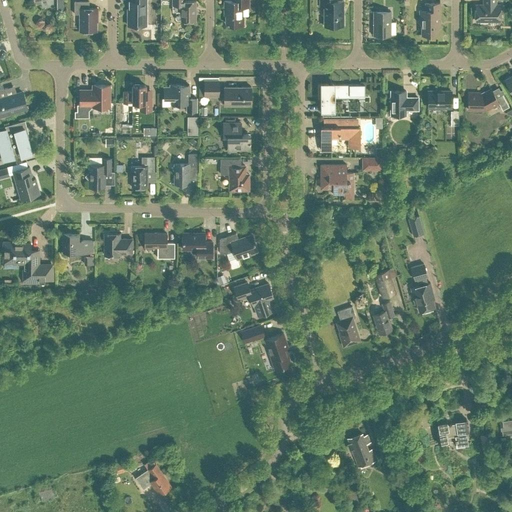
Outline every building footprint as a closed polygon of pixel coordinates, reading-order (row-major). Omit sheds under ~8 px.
[(97,7),(89,7),(89,0),(74,0),(74,13),(79,13),(79,30),(96,30),(96,17),(97,17),(97,7)] [(129,0),(129,13),(127,13),(128,24),(144,24),(144,14),(146,14),(146,0),(129,0)] [(181,19),(181,20),(196,20),(195,0),(172,0),(172,4),(181,4),(181,11),(177,11),(175,12),(175,17),(177,19),(181,19)] [(241,6),(249,6),(248,0),(224,0),(224,9),(226,9),(226,23),(233,23),(233,25),(243,25),(243,15),(241,15),(241,6)] [(344,0),(336,0),(319,0),(320,6),(324,6),(324,25),(331,25),(333,27),(338,27),(340,25),(343,25),(344,0)] [(475,15),(475,20),(480,20),(480,23),(487,23),(487,20),(499,20),(499,4),(495,4),(495,0),(483,0),(484,4),(475,4),(475,9),(474,9),(474,15),(475,15)] [(417,20),(422,25),(422,34),(438,34),(438,21),(440,21),(440,2),(426,2),(426,9),(420,9),(419,17),(417,20)] [(374,34),(390,34),(390,11),(374,11),(374,34)] [(218,79),(204,79),(204,95),(218,95),(218,79)] [(331,82),(330,82),(329,83),(329,84),(317,84),(317,95),(320,95),(320,111),(335,111),(335,103),(332,103),(333,94),(364,94),(364,83),(333,84),(333,83),(333,82),(332,82),(331,82)] [(77,111),(89,110),(89,104),(93,104),(93,106),(109,106),(110,84),(93,84),(93,89),(80,89),(80,104),(77,104),(77,111)] [(145,84),(133,84),(133,91),(124,91),(124,102),(128,102),(133,102),(140,102),(140,110),(151,110),(151,89),(145,89),(145,84)] [(164,97),(170,97),(170,103),(186,103),(186,111),(196,111),(196,98),(189,98),(189,84),(169,84),(169,86),(164,86),(164,97)] [(224,104),(251,104),(251,86),(224,86),(224,104)] [(0,116),(7,114),(7,113),(27,107),(22,91),(7,96),(4,88),(0,89),(0,116)] [(480,93),(480,92),(468,91),(468,109),(486,109),(498,102),(502,109),(509,106),(502,94),(496,97),(491,88),(482,93),(480,93)] [(391,114),(406,114),(406,109),(418,109),(418,97),(406,97),(406,90),(391,90),(391,114)] [(428,107),(451,107),(451,90),(442,90),(442,91),(438,91),(438,90),(428,90),(428,107)] [(188,124),(198,124),(198,115),(188,115),(188,124)] [(324,128),(323,130),(320,130),(320,149),(331,149),(331,137),(349,137),(349,147),(360,147),(360,126),(357,126),(357,118),(333,118),(333,126),(324,126),(324,128)] [(26,133),(28,132),(25,120),(5,125),(6,129),(0,130),(0,146),(4,160),(14,157),(13,152),(19,150),(21,156),(31,153),(26,133)] [(227,134),(227,150),(236,150),(236,149),(250,149),(250,133),(241,133),(241,122),(223,122),(223,134),(227,134)] [(105,137),(105,146),(114,146),(114,137),(105,137)] [(178,183),(184,186),(186,183),(188,183),(188,170),(197,170),(197,153),(188,153),(188,163),(175,163),(175,183),(178,183)] [(146,156),(146,165),(131,165),(131,186),(147,186),(147,171),(154,171),(154,156),(146,156)] [(89,171),(85,175),(89,179),(89,186),(105,186),(105,171),(111,171),(111,157),(102,157),(102,164),(89,164),(89,171)] [(362,157),(362,168),(382,168),(382,157),(362,157)] [(235,189),(236,190),(241,190),(243,189),(249,189),(248,181),(248,179),(246,178),(245,178),(245,165),(234,165),(234,158),(220,158),(220,173),(229,173),(229,189),(235,189)] [(346,164),(320,164),(320,188),(332,188),(332,193),(349,193),(349,180),(352,180),(352,172),(346,172),(346,164)] [(29,166),(13,171),(20,198),(39,192),(35,177),(33,178),(29,166)] [(7,167),(0,168),(0,175),(9,173),(7,167)] [(418,214),(408,217),(413,235),(423,232),(418,214)] [(79,232),(63,232),(63,251),(93,251),(93,239),(79,239),(79,232)] [(104,254),(112,254),(112,256),(120,256),(120,252),(132,252),(132,237),(120,237),(120,232),(104,232),(104,254)] [(144,232),(144,246),(157,246),(157,257),(174,257),(174,242),(166,242),(166,232),(144,232)] [(182,232),(182,248),(196,248),(196,256),(212,256),(212,241),(205,241),(205,232),(182,232)] [(226,235),(226,238),(219,238),(219,252),(226,252),(234,250),(236,257),(257,250),(254,241),(252,234),(238,239),(236,232),(226,235)] [(17,262),(24,262),(24,268),(22,268),(22,282),(39,282),(39,280),(53,280),(53,268),(51,268),(51,265),(39,265),(39,249),(31,249),(31,243),(15,243),(15,242),(4,242),(4,267),(17,267),(17,262)] [(412,286),(419,310),(434,306),(431,293),(433,293),(430,282),(427,282),(425,276),(427,276),(423,263),(411,266),(414,279),(416,278),(418,285),(412,286)] [(388,269),(374,273),(382,296),(395,291),(388,269)] [(253,305),(254,304),(258,314),(273,309),(269,299),(274,297),(268,282),(250,289),(247,281),(234,286),(238,299),(249,295),(253,305)] [(381,302),(384,310),(372,313),(379,332),(392,328),(388,316),(394,314),(389,299),(381,302)] [(337,310),(340,320),(337,321),(341,334),(340,334),(344,344),(353,341),(353,340),(359,338),(352,317),(356,316),(352,305),(337,310)] [(241,330),(245,342),(264,335),(260,323),(241,330)] [(291,363),(285,347),(288,346),(283,332),(264,338),(274,368),(291,363)] [(510,432),(511,432),(511,412),(506,413),(499,414),(502,433),(510,432)] [(479,416),(481,429),(488,428),(487,415),(479,416)] [(446,440),(445,435),(454,434),(456,443),(467,442),(465,430),(461,431),(461,429),(464,428),(463,418),(453,419),(453,421),(446,422),(446,421),(437,422),(438,431),(439,431),(441,441),(446,440)] [(362,432),(347,437),(349,442),(347,443),(349,449),(351,448),(358,466),(375,460),(371,448),(368,449),(366,443),(370,441),(366,433),(363,434),(362,432)] [(143,487),(151,481),(159,493),(171,485),(156,463),(151,457),(144,462),(147,467),(135,476),(143,487)] [(125,461),(115,464),(116,465),(114,465),(116,473),(128,470),(127,465),(132,463),(131,460),(126,462),(125,461)] [(36,487),(38,494),(39,494),(41,501),(41,502),(54,497),(50,483),(36,487)]
